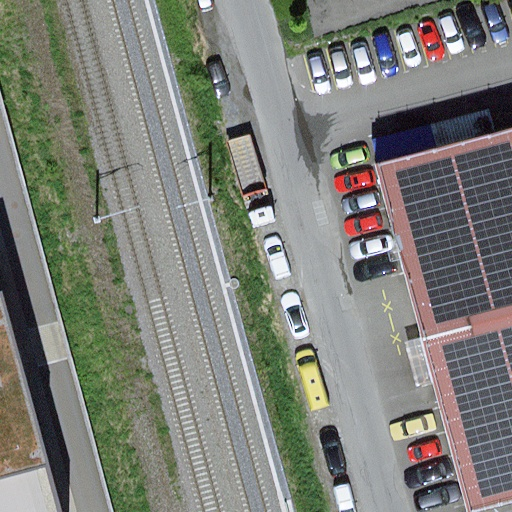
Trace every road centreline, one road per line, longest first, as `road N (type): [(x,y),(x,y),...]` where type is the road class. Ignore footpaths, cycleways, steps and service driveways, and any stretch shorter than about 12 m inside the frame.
road 1 (unclassified): [(390,511),(246,0)]
road 2 (residential): [(92,511),(0,164)]
road 3 (unknown): [(283,132),(511,65)]
